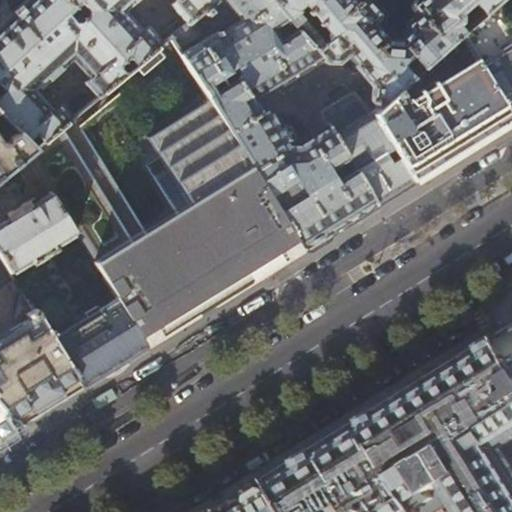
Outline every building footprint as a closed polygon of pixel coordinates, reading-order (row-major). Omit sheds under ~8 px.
[(122,62),(63,0),(28,0),(0,26),(0,116),(17,134),(25,143),(34,136),(42,144),(57,130),(72,118),(60,105),(55,109),(37,89),(47,79),(48,80),(61,68),(60,68),(71,58),(89,78),(84,83),(96,97),(124,75),(116,67),(122,62)] [(63,0),(122,62),(126,58),(134,66),(155,48),(169,37),(192,18),(213,1),(211,0),(63,0)] [(378,15),(365,0),(225,0),(242,19),(218,34),(215,33),(204,39),(192,18),(169,37),(207,99),(239,150),(301,251),(340,227),(390,196),(412,182),(369,114),(370,113),(421,68),(410,57),(412,55),(397,38),(387,39),(375,25),(379,21),(378,15)] [(415,0),(411,4),(410,4),(410,7),(410,9),(413,13),(416,15),(405,25),(405,28),(406,30),(397,38),(412,55),(410,57),(421,68),(432,58),(458,35),(460,34),(454,27),(456,25),(458,17),(456,15),(469,2),(481,15),(494,3),(497,0),(415,0)] [(511,31),(498,10),(494,3),(481,15),(460,34),(458,35),(511,121),(511,120),(511,31)] [(511,121),(458,35),(432,58),(421,68),(370,113),(369,114),(412,182),(443,163),(487,136),(511,121)] [(155,48),(134,66),(142,75),(163,57),(155,48)] [(207,99),(147,136),(159,157),(148,164),(176,210),(163,218),(216,303),(263,275),(301,251),(239,150),(207,99)] [(72,118),(57,130),(42,144),(34,151),(26,158),(73,234),(90,261),(113,300),(143,348),(184,323),(216,303),(163,218),(145,229),(75,116),(72,118)] [(0,409),(15,427),(45,409),(79,388),(49,340),(34,315),(0,335),(0,178),(16,166),(26,158),(34,151),(25,143),(17,134),(14,134),(13,134),(11,135),(9,137),(8,139),(8,141),(8,143),(0,140),(0,409)] [(26,158),(16,166),(27,185),(26,186),(24,188),(24,192),(25,195),(27,198),(29,202),(32,205),(27,207),(25,203),(5,215),(7,220),(0,223),(0,260),(8,274),(29,261),(31,265),(54,251),(52,248),(73,234),(26,158)] [(97,311),(49,340),(79,388),(107,370),(143,348),(113,300),(96,310),(97,311)] [(511,331),(501,339),(511,357),(511,331)] [(511,511),(511,357),(501,339),(476,354),(387,409),(321,450),(271,481),(290,511),(435,511),(454,501),(460,511),(511,511)] [(0,436),(15,427),(0,409),(0,436)] [(290,511),(271,481),(221,511),(290,511)]
